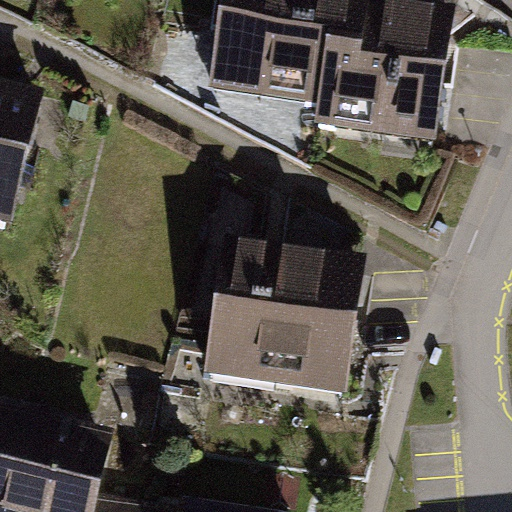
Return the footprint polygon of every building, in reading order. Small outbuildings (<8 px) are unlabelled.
[(333,107),(350,5),(350,0),(231,0),(217,87),(333,107)] [(350,5),(333,107),(328,136),(436,155),(458,24),(350,5)] [(45,107),(0,96),(0,233),(13,237),(45,107)] [(366,275),(228,257),(211,389),(348,407),(366,275)] [(0,511),(142,511),(143,506),(105,499),(116,442),(0,420),(0,511)]
